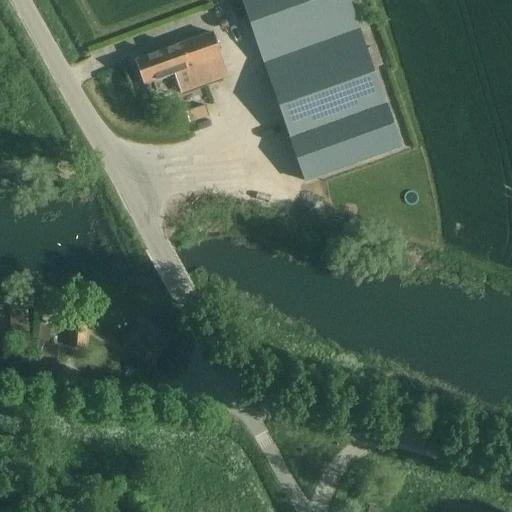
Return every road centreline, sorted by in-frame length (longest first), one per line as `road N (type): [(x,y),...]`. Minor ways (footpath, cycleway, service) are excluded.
road 1 (tertiary): [(236,403),(19,0)]
road 2 (track): [(275,511),(243,443),(227,430),(121,407),(0,411)]
road 3 (residential): [(0,386),(236,403)]
road 4 (unclassified): [(366,429),(511,471)]
road 5 (unclassified): [(366,429),(236,403)]
road 6 (unclassified): [(297,511),(236,403)]
